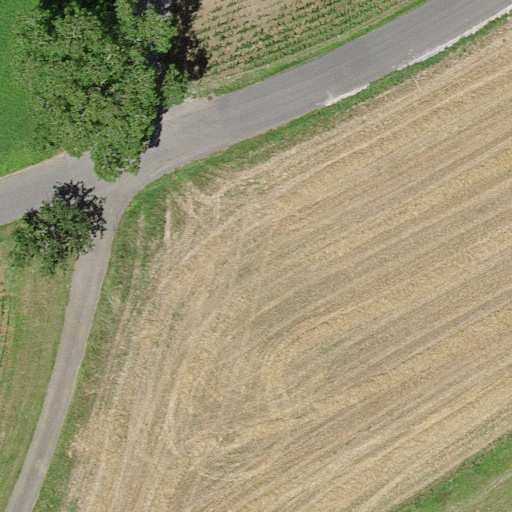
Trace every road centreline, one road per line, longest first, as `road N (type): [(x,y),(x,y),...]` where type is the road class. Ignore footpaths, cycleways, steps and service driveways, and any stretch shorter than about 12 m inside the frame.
road 1 (unclassified): [(445,0),(105,169)]
road 2 (track): [(15,511),(74,339),(105,169)]
road 3 (unclassified): [(168,0),(105,169)]
